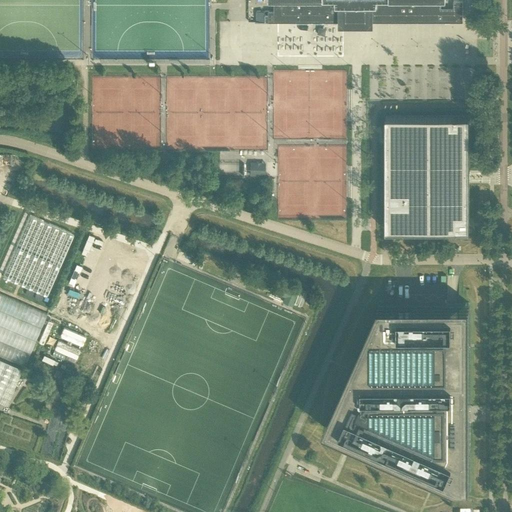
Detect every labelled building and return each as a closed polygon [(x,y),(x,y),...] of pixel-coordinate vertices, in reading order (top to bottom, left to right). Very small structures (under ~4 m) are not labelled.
[(268,0),(268,1),(274,1),(274,11),(268,11),(268,14),(265,14),(265,22),(343,22),(343,21),(343,20),(343,18),(351,18),(353,18),(354,19),(354,20),(355,20),(356,20),(357,20),(358,19),(358,18),(369,18),(369,22),(463,22),(463,21),(462,21),(462,1),(462,0),(453,0),(453,1),(453,8),(441,8),(441,1),(445,1),(445,0),(268,0)] [(334,37),(319,38),(320,54),(334,53),(334,37)] [(470,116),(426,116),(386,116),(386,143),(386,230),(470,231),(470,201),(470,180),(470,174),(470,163),(470,116)] [(265,176),(265,167),(250,167),(250,176),(265,176)] [(47,295),(73,234),(29,215),(3,275),(47,295)] [(281,285),(277,294),(285,297),(283,302),(292,306),(293,306),(294,302),(299,291),(289,287),(289,288),(281,285)] [(0,356),(24,367),(47,313),(0,293),(0,356)] [(313,423),(334,432),(352,440),(437,477),(470,492),(470,414),(470,346),(470,303),(459,303),(452,303),(411,303),(378,303),(370,303),(366,303),(313,423)] [(82,345),(87,335),(65,326),(60,335),(82,345)] [(55,348),(77,358),(81,348),(59,339),(55,348)] [(0,401),(6,404),(22,368),(0,358),(0,401)] [(53,375),(58,378),(61,373),(56,370),(53,375)]
